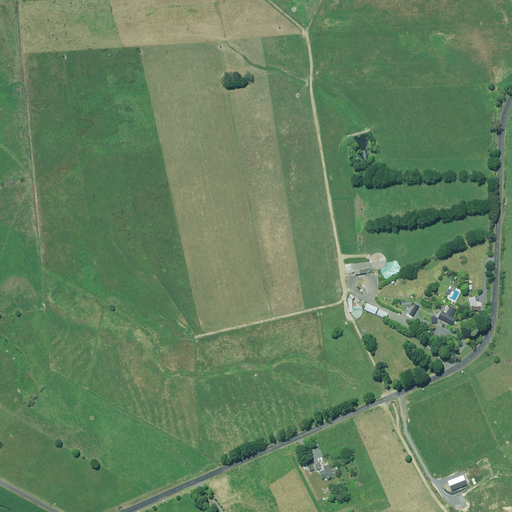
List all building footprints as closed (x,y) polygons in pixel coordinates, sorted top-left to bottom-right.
[(371,269),(370,263),(351,265),(352,273),(355,272),(355,275),(367,273),(366,269),(371,269)] [(478,307),(476,297),(470,298),(473,311),(479,310),(479,312),(482,311),(481,306),(478,307)] [(421,304),(417,302),(414,308),(411,306),(407,313),(414,316),(421,304)] [(379,308),(368,303),(365,309),(376,314),(379,308)] [(459,310),(451,306),(447,314),(442,311),(440,315),(439,318),(453,325),(456,319),(452,317),(454,313),(457,315),(459,310)] [(389,313),(380,309),(377,315),(386,320),(389,313)] [(333,475),(329,465),(324,467),(325,470),(320,472),(323,479),(333,475)]
